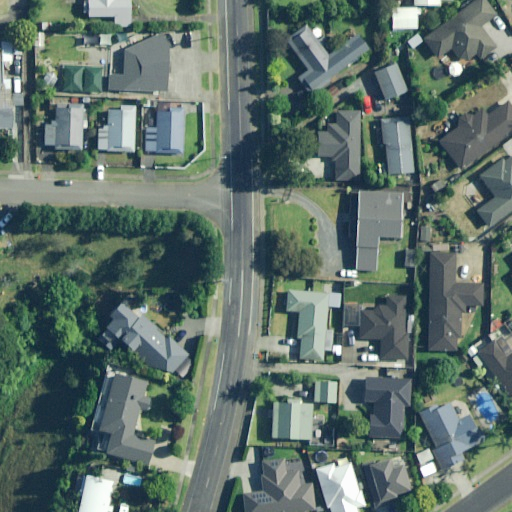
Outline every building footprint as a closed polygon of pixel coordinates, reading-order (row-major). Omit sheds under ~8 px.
[(85,0),(86,17),(111,17),(111,29),(130,28),(129,0),(85,0)] [(485,0),(474,0),(421,39),(436,59),(447,51),(479,59),(497,46),(482,26),(497,15),(485,0)] [(417,29),(416,8),(391,9),(391,29),(417,29)] [(304,27),(285,42),(306,69),(296,77),(309,95),(368,51),(355,35),(327,57),(304,27)] [(159,32),(124,50),(123,75),(108,75),(108,90),(164,93),(167,47),(159,32)] [(43,34),(34,33),(33,46),(42,46),(43,34)] [(0,61),(10,62),(10,42),(0,41),(0,61)] [(395,64),(374,73),(385,100),(407,92),(395,64)] [(63,72),(60,72),(59,95),(73,96),(73,93),(101,94),(102,68),(64,67),(63,72)] [(0,129),(9,130),(8,87),(0,86),(0,129)] [(479,111),(438,142),(459,171),(511,131),(511,105),(508,100),(484,117),(479,111)] [(80,108),(54,107),(52,149),(79,150),(80,108)] [(333,132),(316,131),(316,150),(335,151),(335,180),(359,181),(360,110),(334,109),(333,132)] [(133,111),(105,110),(104,151),(131,152),(133,111)] [(182,112),(154,111),(152,154),(180,155),(182,112)] [(410,116),(380,120),(385,175),(416,172),(410,116)] [(511,156),(510,154),(479,177),(494,198),(475,212),(489,230),(511,211),(511,156)] [(399,195),(356,193),(353,270),(376,271),(377,238),(397,239),(399,195)] [(430,226),(419,226),(420,241),(430,241),(430,226)] [(412,251),(403,252),(403,267),(413,267),(412,251)] [(453,254),(428,254),(428,352),(457,352),(457,307),(480,307),(480,285),(453,285),(453,254)] [(328,295),(287,291),(285,312),(299,313),(295,357),(321,360),(328,295)] [(383,312),(358,312),(357,341),(379,342),(379,361),(404,362),(406,297),(384,297),(383,312)] [(173,374),(188,356),(124,303),(100,332),(145,369),(173,374)] [(494,340),(477,352),(511,401),(511,348),(504,354),(494,340)] [(142,384),(111,376),(95,434),(106,437),(101,455),(146,466),(153,442),(128,436),(142,384)] [(407,380),(363,378),(362,402),(372,403),(370,438),(404,439),(407,380)] [(335,383),(312,381),(311,402),(334,403),(335,383)] [(447,401),(417,417),(443,463),(483,441),(467,411),(456,417),(447,401)] [(309,406),(271,406),(270,441),(308,441),(309,406)] [(168,431),(161,433),(166,451),(173,448),(168,431)] [(273,459),(251,461),(252,466),(247,467),(250,492),(231,494),(233,511),(289,511),(305,510),(302,484),(289,485),(287,471),(275,473),(273,459)] [(376,503),(394,497),(393,496),(409,491),(402,466),(391,469),(388,459),(365,466),(376,503)] [(328,466),(310,471),(318,503),(321,511),(352,511),(361,508),(357,493),(353,493),(345,466),(330,470),(328,466)] [(106,511),(112,484),(80,478),(73,511),(106,511)]
